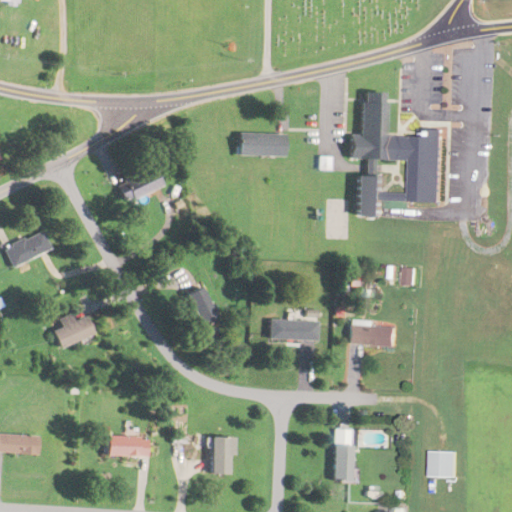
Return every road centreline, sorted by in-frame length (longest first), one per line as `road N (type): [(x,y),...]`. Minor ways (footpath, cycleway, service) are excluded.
road 1 (residential): [(410,402),(282,398),(191,376),(154,338),(58,162)]
road 2 (residential): [(133,101),(319,71),(448,36)]
road 3 (residential): [(0,191),(103,138),(133,101)]
road 4 (residential): [(133,101),(0,87)]
